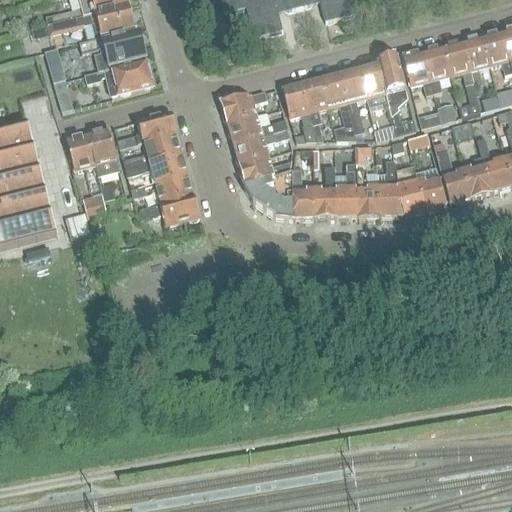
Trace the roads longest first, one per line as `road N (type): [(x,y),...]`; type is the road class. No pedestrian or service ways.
road 1 (residential): [(186,95),(511,14)]
road 2 (residential): [(310,253),(260,243),(225,217),(186,95)]
road 3 (residential): [(310,253),(376,251),(511,220)]
road 4 (residential): [(63,128),(186,95)]
